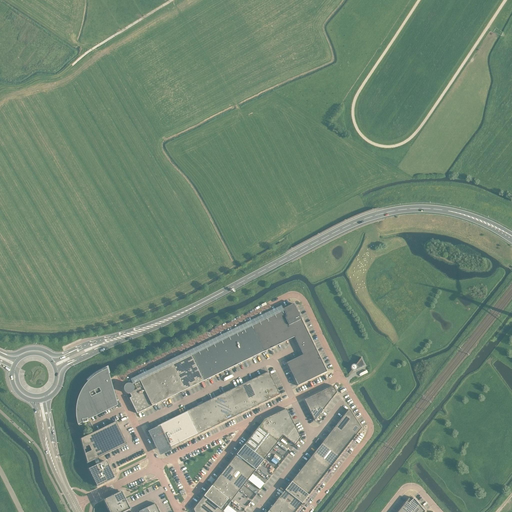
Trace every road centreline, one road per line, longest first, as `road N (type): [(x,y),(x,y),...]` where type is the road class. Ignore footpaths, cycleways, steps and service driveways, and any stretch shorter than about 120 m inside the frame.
road 1 (secondary): [(125,335),(380,214),(431,208),(484,222)]
road 2 (unclassified): [(135,425),(118,379),(291,293),(303,298),(340,375)]
road 3 (track): [(0,86),(63,73),(172,0)]
road 4 (unclassified): [(135,425),(264,361),(277,365),(292,399)]
road 5 (unclassified): [(351,392),(368,420),(367,438),(308,511)]
